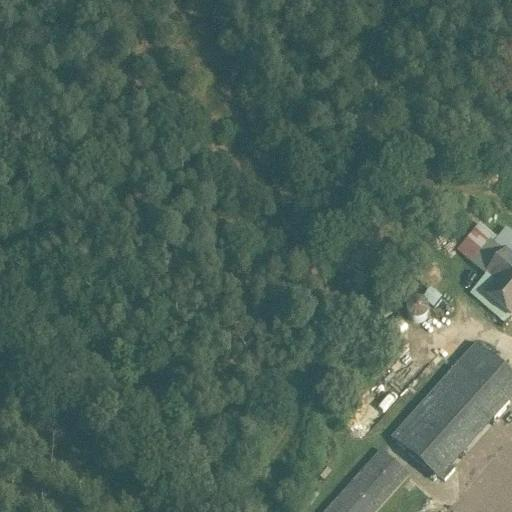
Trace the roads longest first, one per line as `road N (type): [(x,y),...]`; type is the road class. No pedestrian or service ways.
road 1 (unknown): [(262,511),(259,460),(231,387),(236,354),(284,248),(283,220),(236,133),(225,68),(291,0)]
road 2 (track): [(388,0),(371,40),(357,164),(296,396),(259,460)]
